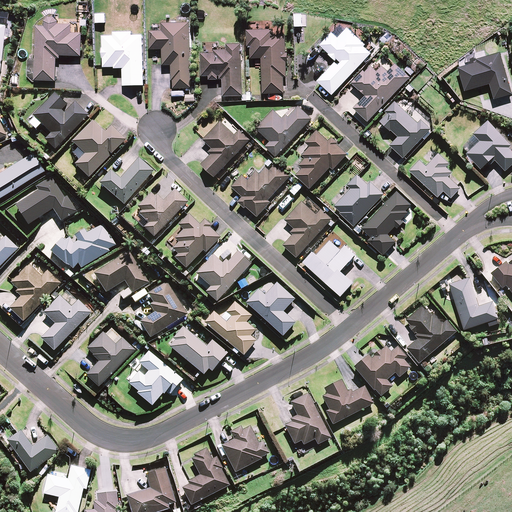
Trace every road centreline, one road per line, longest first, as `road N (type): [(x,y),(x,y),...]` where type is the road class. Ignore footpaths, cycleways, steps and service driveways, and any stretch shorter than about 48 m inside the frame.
road 1 (residential): [(350,328),(315,354),(140,439),(86,423),(0,348)]
road 2 (residential): [(350,328),(160,150),(157,130)]
road 3 (residential): [(459,235),(313,97)]
road 4 (residential): [(459,235),(350,328)]
